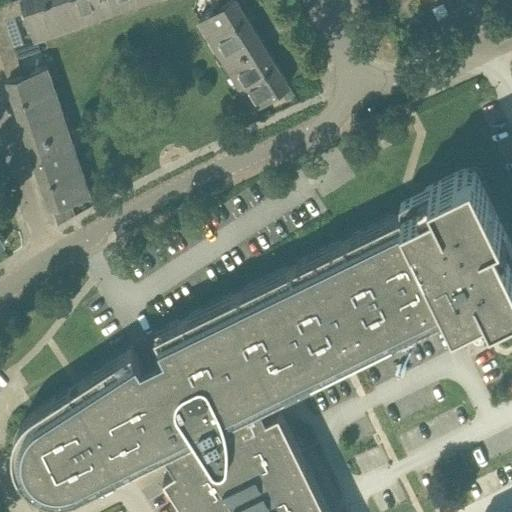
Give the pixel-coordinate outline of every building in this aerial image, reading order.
[(27,10),(35,35),(59,26),(50,0),(12,0),(0,4),(0,15),(4,18),(27,10)] [(50,0),(59,26),(85,17),(79,0),(50,0)] [(79,0),(85,17),(85,18),(111,9),(107,0),(79,0)] [(107,0),(111,9),(136,0),(135,0),(107,0)] [(221,0),(222,1),(199,16),(213,38),(249,16),(238,0),(221,0)] [(464,4),(451,11),(456,20),(469,13),(464,4)] [(456,20),(451,11),(439,18),(444,27),(456,20)] [(22,72),(4,18),(0,15),(0,48),(9,77),(8,77),(19,108),(58,95),(47,63),(22,72)] [(249,17),(213,38),(227,61),(263,39),(249,17)] [(413,33),(418,42),(430,35),(426,26),(413,33)] [(276,61),(263,39),(227,61),(241,83),(276,61)] [(290,83),(276,61),(241,83),(254,105),(290,83)] [(30,141),(69,127),(58,95),(19,108),(30,141)] [(40,173),(80,159),(69,127),(30,141),(40,173)] [(80,159),(40,173),(51,205),(91,192),(80,159)] [(429,207),(406,218),(409,224),(422,252),(434,246),(452,282),(440,288),(450,308),(466,301),(474,296),(479,307),(480,309),(481,310),(482,310),(484,311),(485,311),(487,311),(488,311),(489,311),(511,299),(511,242),(503,223),(479,175),(478,173),(475,171),(473,170),(470,169),(468,168),(465,168),(462,168),(459,169),(432,182),(430,184),(428,187),(426,189),(426,192),(425,195),(425,198),(426,200),(427,203),(429,207)] [(15,437),(14,448),(14,453),(15,459),(18,466),(20,470),(25,477),(27,479),(36,486),(46,491),(57,493),(69,493),(80,489),(137,461),(149,455),(153,453),(162,450),(167,447),(177,462),(165,469),(170,477),(192,511),(333,511),(280,404),(269,410),(264,400),(448,309),(450,308),(440,288),(452,282),(434,246),(422,252),(409,224),(406,218),(401,209),(156,329),(166,349),(155,354),(143,360),(133,344),(79,379),(72,383),(33,408),(25,416),(18,426),(15,437)]
